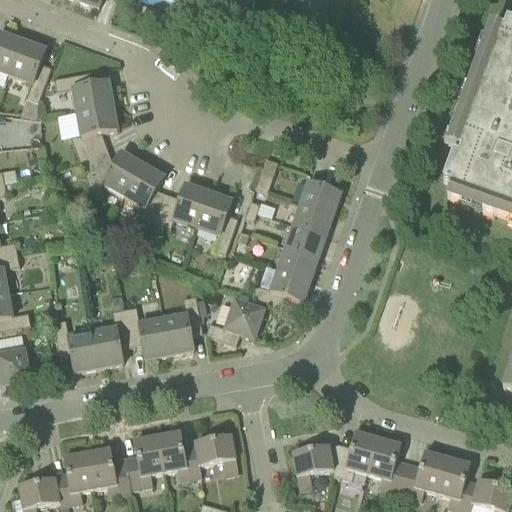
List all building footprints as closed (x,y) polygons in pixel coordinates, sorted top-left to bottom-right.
[(78,0),(76,5),(99,13),(104,0),(78,0)] [(253,13),(257,0),(139,0),(208,24),(205,31),(264,51),(275,21),(253,13)] [(511,25),(507,24),(504,32),(492,28),(448,149),(461,153),(459,159),(454,157),(443,186),(452,189),(447,201),(511,224),(511,25)] [(0,76),(10,81),(23,46),(0,37),(0,76)] [(23,46),(10,81),(32,89),(26,104),(39,109),(49,81),(38,77),(41,69),(46,55),(23,46)] [(84,79),(54,84),(56,97),(73,94),(77,118),(113,111),(109,87),(94,89),(86,91),(84,79)] [(77,118),(57,121),(61,144),(71,143),(79,165),(98,158),(91,140),(102,138),(118,136),(113,111),(77,118)] [(98,158),(79,165),(91,196),(98,200),(104,190),(124,202),(143,170),(121,157),(114,170),(107,182),(103,171),(98,158)] [(268,198),(278,170),(278,168),(266,164),(256,194),(268,198)] [(143,170),(124,202),(144,214),(139,223),(156,229),(164,208),(152,204),(156,196),(164,183),(143,170)] [(341,199),(309,188),(301,209),(333,221),(341,199)] [(164,208),(156,229),(171,235),(174,224),(196,232),(197,233),(209,198),(185,190),(180,204),(177,213),(175,212),(164,208)] [(209,198),(197,233),(219,240),(213,256),(226,261),(236,232),(225,228),(227,221),(232,206),(209,198)] [(251,207),(248,216),(257,219),(260,210),(251,207)] [(301,209),(294,231),(326,242),(333,221),(301,209)] [(257,219),(248,216),(245,224),(254,227),(257,219)] [(294,231),(286,253),(318,264),(326,242),(294,231)] [(249,240),(240,237),(237,246),(246,250),(249,240)] [(0,263),(18,260),(16,248),(0,250),(0,263)] [(286,253),(278,275),(311,286),(318,264),(286,253)] [(0,299),(8,299),(3,275),(20,272),(18,260),(0,263),(0,299)] [(251,302),(282,313),(286,302),(303,308),(311,286),(278,275),(271,296),(255,290),(251,302)] [(8,299),(0,299),(0,325),(3,337),(31,332),(28,319),(12,322),(8,299)] [(187,324),(164,328),(170,361),(194,356),(191,340),(190,332),(201,330),(197,305),(196,302),(183,304),(187,324)] [(210,329),(206,341),(237,352),(240,341),(254,345),(264,316),(235,306),(225,334),(210,329)] [(137,312),(125,314),(130,343),(141,341),(143,350),(146,365),(170,361),(164,328),(140,333),(137,312)] [(116,337),(93,341),(99,373),(123,369),(121,354),(119,345),(121,345),(130,343),(125,314),(115,316),(112,317),(116,337)] [(66,325),(53,328),(58,357),(70,355),(72,363),(72,367),(75,378),(99,373),(93,341),(69,346),(66,329),(66,325)] [(49,350),(42,351),(44,365),(52,364),(49,350)] [(0,390),(0,392),(30,386),(25,356),(0,360),(0,390)] [(511,366),(503,393),(511,395),(511,366)] [(184,453),(181,438),(157,442),(164,478),(177,476),(179,487),(201,483),(199,472),(196,451),(184,453)] [(355,476),(368,480),(378,444),(356,438),(350,459),(329,453),(333,476),(334,482),(352,487),(355,476)] [(232,441),(195,448),(196,451),(199,472),(223,468),(225,481),(238,479),(232,441)] [(164,478),(157,442),(134,446),(138,468),(126,470),(125,464),(130,496),(152,492),(150,481),(164,478)] [(397,466),(401,450),(378,444),(368,480),(381,484),(378,494),(400,500),(409,469),(397,466)] [(293,458),(300,496),(312,494),(309,480),(333,476),(329,453),(329,452),(293,458)] [(130,496),(125,464),(124,464),(126,474),(115,476),(111,454),(87,459),(94,495),(107,493),(109,504),(131,500),(130,496)] [(448,464),(425,457),(421,473),(409,469),(400,500),(421,506),(424,496),(438,500),(448,464)] [(94,495),(87,459),(64,463),(68,485),(56,487),(60,509),(59,509),(59,511),(63,511),(82,509),(80,498),(94,495)] [(448,464),(438,500),(450,503),(447,511),(471,511),(478,489),(466,486),(471,470),(448,464)] [(56,487),(56,485),(19,491),(23,511),(42,511),(59,509),(60,509),(56,487)] [(509,511),(511,504),(511,494),(479,486),(478,489),(471,511),(509,511)]
